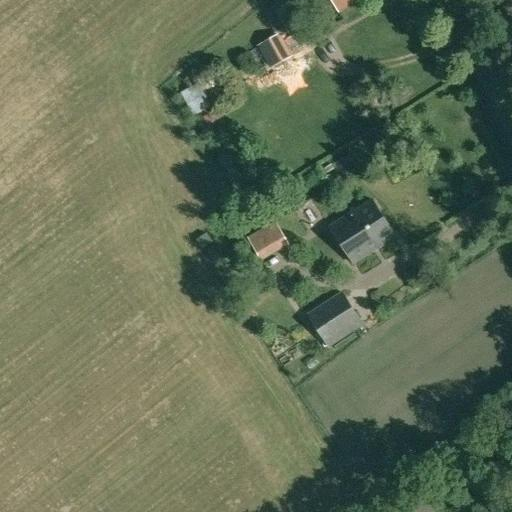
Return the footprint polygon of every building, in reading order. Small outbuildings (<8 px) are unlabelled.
[(280,0),(292,20),(328,0),(334,0),(340,11),(359,0),(280,0)] [(258,46),(271,69),(294,57),(280,33),(258,46)] [(372,96),(366,100),(371,108),(377,105),(372,96)] [(332,227),(352,257),(356,263),(397,236),(373,199),(332,227)] [(343,293),(309,316),(328,346),(363,324),(343,293)]
